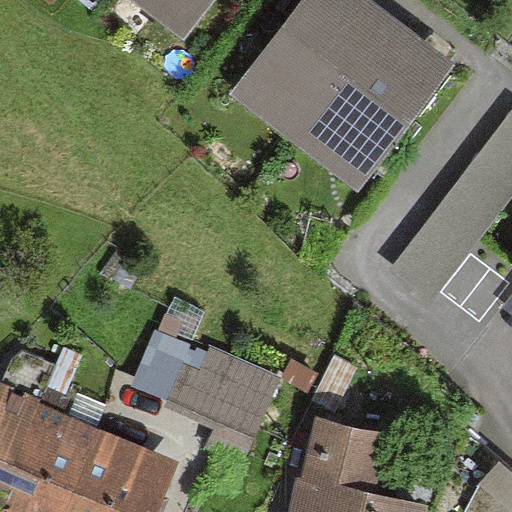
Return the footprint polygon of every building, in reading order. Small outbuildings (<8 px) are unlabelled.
[(208,0),(141,0),(184,32),(208,0)] [(386,23),(355,0),(310,0),(240,93),(299,137),(386,23)] [(444,67),(386,23),(299,137),(358,181),(444,67)] [(511,124),(391,263),(430,297),(511,202),(511,124)] [(263,381),(195,351),(169,409),(238,439),(263,381)] [(19,511),(58,420),(3,397),(0,403),(0,511),(19,511)] [(84,511),(114,443),(58,420),(19,511),(84,511)] [(320,425),(306,486),(365,499),(378,438),(320,425)] [(149,511),(169,467),(114,443),(84,511),(149,511)] [(422,511),(365,499),(306,486),(300,511),(422,511)]
